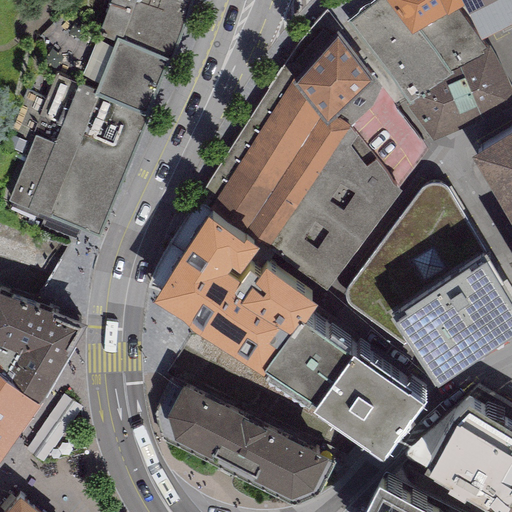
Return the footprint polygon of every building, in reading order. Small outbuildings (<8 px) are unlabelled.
[(173,38),(185,0),(131,0),(124,22),(173,38)] [(411,24),(392,0),(366,0),(348,15),(410,95),(451,63),(449,60),(417,19),(411,24)] [(392,0),(411,24),(417,19),(449,60),(485,44),(482,40),(486,38),(457,0),(392,0)] [(511,0),(474,0),(482,14),(496,8),(506,29),(511,25),(511,0)] [(325,7),(284,60),(294,71),(326,114),(332,110),(375,70),(325,7)] [(165,49),(115,29),(93,85),(57,70),(7,194),(97,231),(148,105),(143,103),(165,49)] [(410,95),(407,96),(434,132),(511,98),(511,78),(489,37),(486,38),(482,40),(485,44),(449,60),(451,63),(410,95)] [(284,60),(204,182),(329,272),(401,182),(349,120),(332,110),(326,114),(294,71),(284,60)] [(511,111),(473,134),(511,200),(511,111)] [(413,330),(433,361),(511,310),(511,278),(485,236),(482,237),(447,182),(443,178),(438,175),(433,176),(427,176),(421,180),(347,279),(345,283),(345,288),(347,294),(353,300),(402,334),(405,334),(413,330)] [(243,219),(209,196),(207,199),(152,281),(258,353),(262,347),(299,292),(308,298),(323,277),(264,238),(261,243),(248,235),(256,224),(244,216),(243,219)] [(0,362),(41,386),(73,328),(81,314),(0,283),(0,362)] [(313,380),(350,326),(308,298),(299,292),(262,347),(313,380)] [(350,326),(313,380),(384,429),(424,373),(352,323),(350,326)] [(0,443),(41,386),(0,362),(0,443)] [(315,448),(175,378),(158,408),(164,434),(280,489),(303,480),(315,448)] [(511,408),(470,383),(462,395),(455,391),(424,443),(502,489),(511,471),(511,408)] [(488,511),(378,461),(352,511),(488,511)] [(511,471),(502,489),(511,494),(511,496),(511,498),(511,471)] [(0,511),(55,511),(19,483),(0,506),(0,511)]
